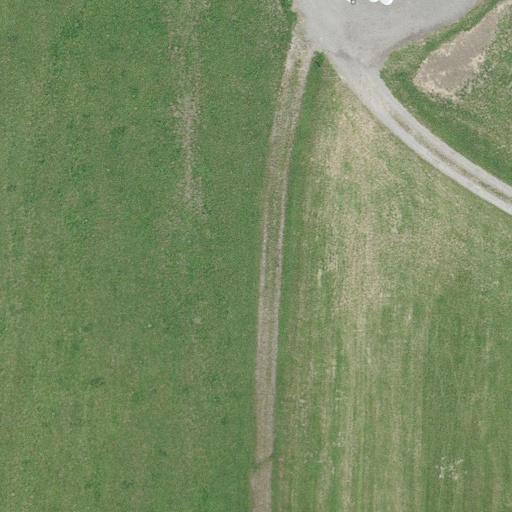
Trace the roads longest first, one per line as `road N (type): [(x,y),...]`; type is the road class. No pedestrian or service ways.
road 1 (track): [(331,32),(300,64),(275,190),(268,511)]
road 2 (track): [(367,91),(453,174),(511,205)]
